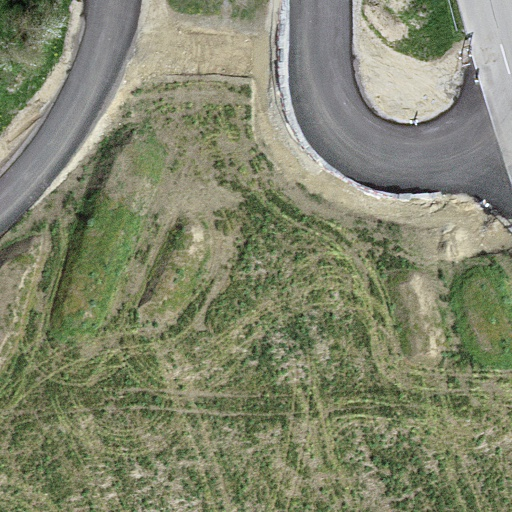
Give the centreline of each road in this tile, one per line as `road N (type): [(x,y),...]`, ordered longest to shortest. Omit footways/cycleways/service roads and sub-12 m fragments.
road 1 (residential): [(321,0),(318,61),(328,111),(349,140),(387,159),(429,159),(511,138)]
road 2 (unclassified): [(118,0),(70,116),(0,200)]
